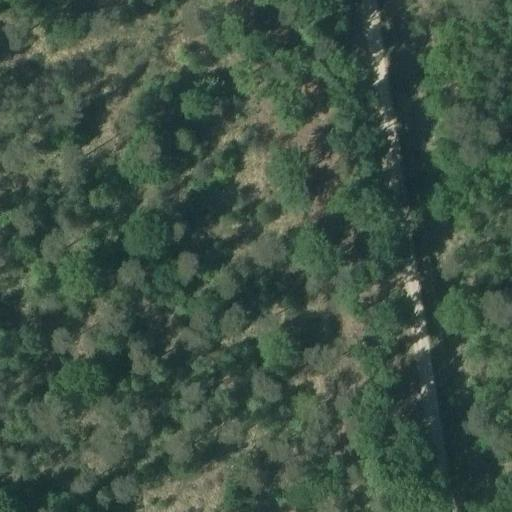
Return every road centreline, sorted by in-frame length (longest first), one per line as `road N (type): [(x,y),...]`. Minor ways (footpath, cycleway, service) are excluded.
road 1 (track): [(368,0),(447,511)]
road 2 (track): [(444,492),(320,511)]
